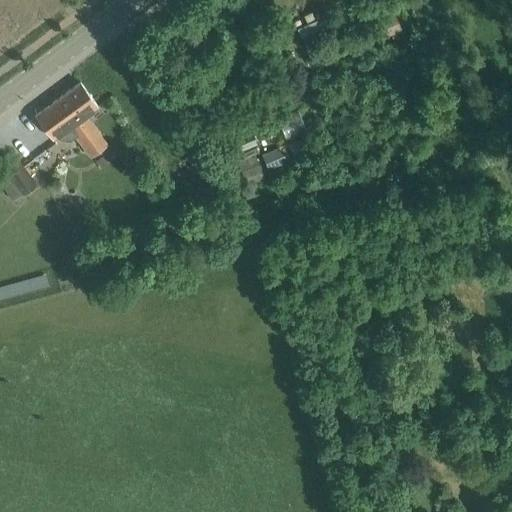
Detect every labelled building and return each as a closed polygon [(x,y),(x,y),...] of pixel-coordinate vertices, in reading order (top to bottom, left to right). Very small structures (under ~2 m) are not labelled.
[(393,11),(377,18),(384,34),(401,27),(393,11)] [(53,139),(68,128),(91,159),(109,146),(86,116),(99,107),(81,82),(35,115),(53,139)] [(286,140),(308,130),(299,109),(276,119),(286,140)] [(251,130),(232,138),(238,151),(257,144),(251,130)] [(284,145),(262,154),(268,169),(290,160),(284,145)] [(388,156),(377,163),(384,174),(395,167),(388,156)] [(0,170),(0,180),(16,201),(38,185),(17,158),(0,170)]
